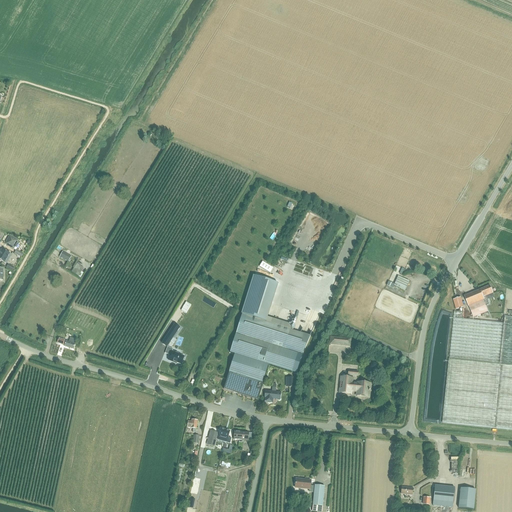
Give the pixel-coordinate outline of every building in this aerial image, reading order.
[(18,241),(10,236),(5,244),(14,249),(18,241)] [(1,261),(6,264),(11,255),(2,250),(0,253),(0,252),(0,261),(1,261)] [(71,256),(63,252),(60,257),(68,262),(71,256)] [(270,273),(273,268),(262,262),(259,267),(270,273)] [(254,276),(242,315),(265,323),(278,284),(254,276)] [(405,291),(409,282),(403,279),(398,276),(394,285),(394,286),(399,288),(405,291)] [(490,286),(464,296),(468,306),(473,318),(488,312),(484,301),(487,300),(485,297),(493,293),(490,286)] [(449,360),(443,423),(511,430),(511,318),(505,317),(504,323),(463,319),(463,313),(454,312),(454,313),(454,318),(449,360)] [(229,373),(224,390),(257,400),(262,384),(268,365),(292,372),(296,374),(302,354),(310,337),(265,323),(242,315),(230,353),(235,355),(229,373)] [(180,328),(175,325),(162,344),(167,347),(180,328)] [(331,337),(330,344),(350,346),(350,339),(331,337)] [(66,341),(64,347),(73,349),(75,344),(74,344),(76,340),(70,338),(69,342),(66,341)] [(170,356),(168,360),(174,363),(175,362),(181,365),(184,357),(172,352),(171,352),(170,356)] [(195,376),(192,387),(207,390),(209,379),(195,376)] [(369,395),(370,384),(358,383),(357,384),(352,384),(353,379),(341,377),(339,393),(351,394),(351,390),(357,391),(356,396),(361,396),(361,394),(369,395)] [(210,386),(209,392),(218,394),(219,388),(216,388),(217,382),(214,381),(213,387),(210,386)] [(273,385),(272,392),(265,391),(265,398),(265,402),(271,403),(272,399),(280,400),(281,393),(276,392),(276,388),(276,385),(273,385)] [(193,429),(192,433),(196,433),(196,429),(197,421),(191,420),(191,422),(188,422),(187,428),(190,428),(193,429)] [(221,429),(217,440),(230,444),(231,438),(228,438),(230,431),(221,429)] [(214,446),(217,433),(210,431),(207,444),(214,446)] [(239,440),(238,447),(242,447),(242,443),(242,441),(248,441),(248,433),(234,432),(234,440),(239,440)] [(311,481),(296,479),(295,488),(309,489),(309,492),(314,493),(312,505),(322,506),(324,486),(314,485),(314,487),(310,486),(311,481)] [(434,486),(432,506),(441,506),(441,509),(447,509),(447,507),(448,507),(452,508),(454,488),(434,486)] [(402,487),(401,494),(412,495),(413,488),(402,487)] [(460,488),(458,508),(473,510),(475,490),(460,488)] [(423,497),(422,505),(429,506),(430,498),(423,497)]
